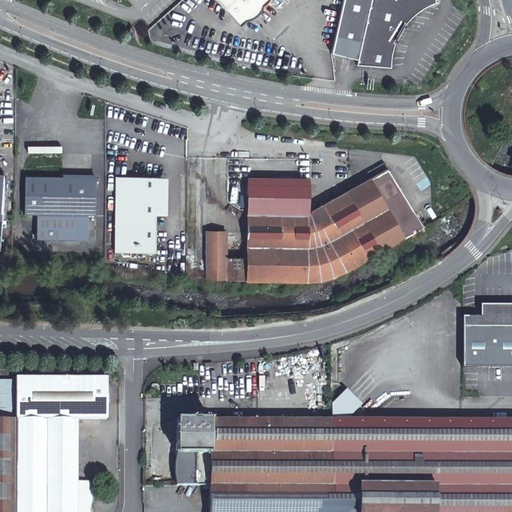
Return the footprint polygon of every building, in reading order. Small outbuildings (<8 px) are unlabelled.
[(216,0),(239,26),(244,21),(245,20),(247,20),(248,20),(249,19),(251,19),(252,18),(253,17),(255,16),(256,16),(257,14),(258,13),(259,12),(260,11),(260,10),(261,9),(261,7),(262,6),(262,5),(267,0),(216,0)] [(435,0),(342,0),(330,54),(357,60),(355,65),(390,68),(395,41),(403,27),(418,12),(435,2),(435,0)] [(233,254),(233,284),(243,285),(261,285),(303,285),(311,284),(322,282),(331,277),(387,248),(424,229),(421,224),(415,227),(387,172),(346,193),(335,199),(309,212),(306,213),(307,178),(246,178),(246,209),(245,228),(245,254),(233,254)] [(66,177),(23,177),(23,178),(23,214),(35,214),(35,240),(73,240),(73,214),(86,214),(93,215),(93,178),(85,178),(79,183),(75,178),(74,178),(66,177)] [(113,178),(113,254),(154,254),(154,179),(113,178)] [(73,214),(73,240),(86,240),(86,214),(73,214)] [(205,229),(205,282),(233,284),(233,254),(225,255),(225,229),(205,229)] [(511,378),(511,251),(486,260),(486,288),(486,327),(486,379),(511,378)] [(486,288),(475,288),(475,327),(486,327),(486,288)] [(15,378),(15,420),(14,511),(87,511),(88,481),(74,481),(75,420),(105,420),(105,379),(15,378)] [(0,511),(14,511),(15,420),(5,420),(5,417),(12,417),(12,380),(0,380),(0,417),(2,417),(2,420),(0,419),(0,511)] [(176,466),(176,485),(196,485),(210,485),(263,485),(331,485),(330,450),(330,420),(177,419),(176,462),(182,462),(182,466),(176,466)] [(511,511),(511,420),(461,420),(330,420),(330,450),(331,485),(263,485),(210,485),(210,511),(511,511)]
